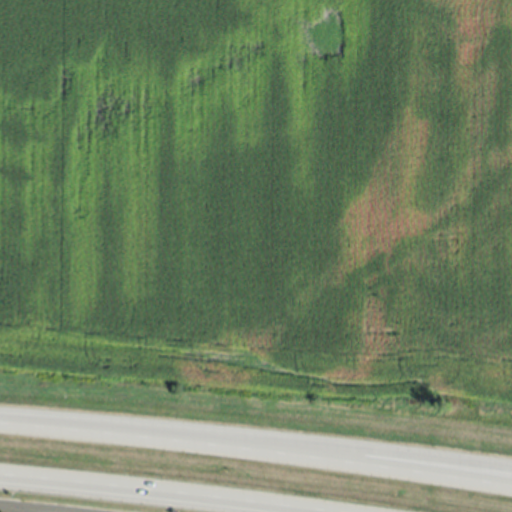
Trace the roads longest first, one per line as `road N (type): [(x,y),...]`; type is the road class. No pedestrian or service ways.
road 1 (trunk): [(511,483),(0,420)]
road 2 (trunk): [(0,473),(329,511)]
